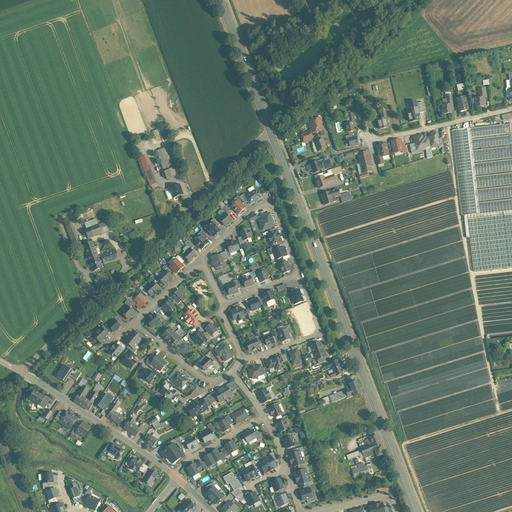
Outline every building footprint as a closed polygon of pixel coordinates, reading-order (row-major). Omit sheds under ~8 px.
[(465,97),(457,99),(459,107),(458,107),(459,112),(468,110),(465,97)] [(480,98),(475,98),(476,107),(484,107),(483,103),(485,103),(484,98),(480,98)] [(452,104),(442,105),(443,114),(451,114),(451,110),(452,110),(452,104)] [(413,112),(408,113),(410,122),(418,120),(417,117),(419,116),(417,111),(413,112)] [(320,118),(309,122),(310,127),(309,127),(312,133),(322,129),(320,123),(321,123),(320,118)] [(382,119),(377,120),(379,129),(387,127),(386,124),(388,124),(386,118),(382,119)] [(350,123),(345,124),(347,133),(355,131),(354,128),(355,127),(354,122),(350,123)] [(510,124),(470,128),(471,137),(511,133),(510,124)] [(470,128),(451,130),(461,216),(464,216),(479,214),(478,203),(478,201),(476,190),(476,188),(475,176),(475,175),(473,164),(473,162),(472,151),(472,148),(471,139),(471,137),(470,128)] [(310,130),(300,134),(303,142),(313,139),(310,130)] [(428,138),(430,149),(443,146),(440,135),(428,138)] [(511,135),(471,139),(472,148),(511,144),(511,135)] [(357,137),(348,139),(348,140),(350,147),(358,145),(357,137)] [(413,139),(416,153),(430,149),(428,138),(423,139),(423,137),(413,139)] [(319,141),(314,143),(315,143),(318,152),(321,151),(322,152),(325,151),(325,150),(325,149),(326,149),(322,139),(319,141)] [(400,141),(392,143),(394,152),(402,151),(401,145),(400,141)] [(386,144),(377,146),(379,156),(379,158),(382,157),(389,156),(386,144)] [(511,146),(472,151),(473,162),(511,157),(511,146)] [(165,148),(156,151),(164,171),(173,168),(165,148)] [(363,153),(358,154),(360,164),(370,162),(367,152),(363,153)] [(146,155),(139,158),(143,168),(149,165),(146,155)] [(511,159),(473,164),(475,175),(511,170),(511,159)] [(324,163),(319,164),(318,162),(310,165),(313,173),(321,170),(326,168),(325,167),(324,163)] [(370,162),(360,164),(363,173),(367,172),(372,171),(370,162)] [(155,180),(149,165),(143,168),(149,183),(155,180)] [(340,167),(331,170),(333,175),(333,176),(342,173),(340,167)] [(173,168),(164,171),(167,179),(176,176),(174,170),(173,168)] [(511,172),(475,176),(476,188),(511,184),(511,172)] [(324,177),(315,180),(317,185),(317,184),(319,188),(327,185),(326,183),(335,180),(333,176),(333,175),(324,178),(324,177)] [(179,184),(169,188),(173,198),(182,195),(180,189),(181,189),(179,184)] [(511,185),(476,190),(478,201),(511,197),(511,185)] [(257,193),(256,190),(252,193),(251,193),(245,196),(250,204),(260,198),(259,196),(260,195),(258,192),(257,193)] [(329,192),(321,195),(324,205),(333,203),(336,202),(335,197),(340,196),(340,195),(338,190),(329,192)] [(244,203),(238,196),(236,199),(238,201),(242,205),(244,203)] [(511,198),(478,203),(479,214),(511,210),(511,198)] [(242,205),(238,201),(232,207),(233,209),(233,210),(235,211),(236,212),(239,214),(245,208),(242,205)] [(231,213),(225,206),(221,210),(224,213),(227,216),(231,213)] [(511,210),(479,214),(464,216),(466,238),(469,238),(473,272),(511,267),(511,210)] [(227,216),(224,213),(218,219),(225,227),(232,221),(227,216)] [(269,213),(260,217),(263,223),(260,224),(262,230),(274,226),(269,213)] [(220,225),(214,219),(211,222),(212,223),(213,223),(217,228),(220,225)] [(105,222),(98,225),(101,234),(108,231),(105,222)] [(78,242),(71,223),(66,225),(73,244),(78,242)] [(217,228),(213,223),(212,223),(210,226),(208,226),(206,228),(206,230),(213,237),(216,235),(217,235),(220,232),(217,228)] [(98,225),(85,230),(88,239),(101,234),(98,225)] [(247,229),(240,232),(244,241),(251,238),(250,235),(249,232),(247,229)] [(208,238),(202,231),(198,235),(200,238),(201,236),(205,240),(208,238)] [(271,234),(268,235),(269,238),(268,238),(270,242),(271,241),(273,245),(280,242),(276,231),(271,234)] [(205,240),(201,236),(200,238),(195,242),(196,244),(196,246),(197,247),(199,247),(201,250),(208,243),(205,240)] [(174,246),(177,250),(184,244),(181,240),(174,246)] [(194,247),(187,241),(185,244),(190,249),(191,250),(194,247)] [(233,242),(229,244),(230,244),(227,245),(228,249),(230,253),(239,249),(236,241),(233,243),(233,242)] [(84,246),(87,256),(96,252),(92,242),(84,246)] [(275,247),(267,250),(269,256),(273,254),(272,252),(277,250),(275,247)] [(277,250),(272,252),(273,254),(275,260),(287,255),(283,247),(277,250)] [(191,250),(190,249),(183,255),(189,261),(196,255),(191,250)] [(115,251),(98,257),(99,261),(100,262),(103,261),(104,263),(118,258),(115,251)] [(87,256),(91,264),(99,261),(98,257),(96,252),(87,256)] [(225,252),(219,254),(220,255),(223,262),(228,259),(225,252)] [(216,256),(211,258),(213,262),(211,263),(212,266),(214,265),(216,269),(221,267),(220,265),(223,263),(223,262),(220,255),(216,256)] [(184,262),(178,256),(175,258),(177,260),(181,264),(184,262)] [(177,260),(170,267),(176,273),(183,267),(181,264),(177,260)] [(91,264),(88,265),(89,268),(92,267),(93,271),(102,268),(100,262),(99,261),(91,264)] [(280,264),(279,265),(283,274),(290,271),(287,262),(286,262),(280,264)] [(171,273),(164,266),(162,268),(164,270),(168,275),(171,273)] [(164,270),(157,277),(164,285),(172,278),(168,275),(164,270)] [(265,271),(258,274),(261,283),(269,280),(268,277),(265,271)] [(253,284),(250,276),(242,280),(245,288),(253,284)] [(158,289),(152,283),(145,290),(151,296),(154,294),(154,295),(157,292),(156,291),(158,289)] [(234,283),(230,285),(226,287),(229,295),(238,292),(237,290),(234,283)] [(276,287),(278,292),(286,289),(284,284),(276,287)] [(182,293),(179,290),(175,294),(172,297),(175,299),(179,303),(181,300),(183,302),(187,299),(184,296),(186,294),(183,292),(182,293)] [(303,302),(299,290),(291,293),(292,296),(291,298),(292,300),(293,300),(293,301),(295,305),(303,302)] [(275,299),(272,291),(263,295),(264,299),(266,303),(273,300),(275,299)] [(147,301),(141,295),(135,301),(137,303),(141,307),(147,301)] [(257,299),(248,303),(249,304),(252,311),(256,309),(260,307),(257,299)] [(168,301),(162,307),(169,314),(175,308),(168,301)] [(129,308),(128,306),(127,306),(121,313),(128,320),(134,313),(129,308)] [(241,308),(237,309),(234,310),(234,311),(231,312),(234,320),(237,319),(238,322),(242,320),(241,318),(246,316),(245,312),(243,313),(241,308)] [(198,318),(191,310),(184,317),(186,320),(185,320),(188,323),(189,322),(191,325),(193,324),(197,319),(198,318)] [(160,315),(158,313),(155,315),(160,320),(159,320),(161,322),(164,319),(160,315)] [(154,314),(152,317),(151,316),(148,319),(149,319),(146,322),(152,328),(159,320),(160,320),(155,315),(154,314)] [(120,326),(114,319),(111,322),(111,323),(108,326),(113,331),(114,332),(120,326)] [(211,324),(205,329),(207,332),(211,336),(217,331),(211,324)] [(108,326),(107,325),(104,327),(110,332),(111,333),(113,331),(108,326)] [(289,325),(283,327),(284,330),(286,329),(288,334),(292,333),(289,325)] [(104,327),(103,326),(101,328),(108,334),(110,332),(104,327)] [(101,328),(93,336),(100,342),(108,334),(101,328)] [(165,333),(162,336),(167,341),(175,333),(170,329),(170,328),(165,333)] [(284,330),(278,332),(279,335),(279,336),(279,338),(281,338),(282,342),(290,339),(288,334),(286,329),(284,330)] [(136,336),(132,332),(128,337),(137,344),(141,340),(136,336)] [(202,335),(199,332),(193,338),(199,344),(204,345),(205,342),(206,340),(202,335)] [(145,339),(138,333),(136,336),(141,340),(143,342),(145,339)] [(175,333),(167,341),(171,345),(174,343),(179,338),(175,333)] [(205,334),(204,333),(202,335),(206,340),(208,342),(210,340),(209,338),(205,334)] [(271,334),(263,337),(264,339),(266,345),(267,346),(274,343),(271,334)] [(137,344),(128,337),(124,342),(129,345),(133,349),(137,344)] [(179,338),(174,343),(176,345),(177,344),(181,340),(183,339),(180,337),(179,338)] [(256,340),(246,344),(249,351),(252,350),(253,350),(256,349),(256,348),(259,347),(259,345),(256,339),(256,340)] [(126,347),(119,341),(116,344),(123,350),(126,347)] [(318,343),(311,346),(313,353),(323,350),(320,342),(318,343)] [(189,349),(184,343),(178,350),(187,359),(195,352),(191,347),(189,349)] [(116,344),(114,346),(113,346),(110,349),(111,350),(108,353),(112,356),(114,354),(117,357),(123,350),(116,344)] [(225,344),(215,351),(218,354),(220,353),(225,361),(233,356),(225,344)] [(133,349),(129,345),(127,348),(130,351),(134,353),(136,351),(133,349)] [(301,361),(297,349),(288,352),(293,364),(296,363),(296,364),(297,364),(300,363),(301,362),(300,362),(301,361)] [(83,358),(87,361),(93,353),(89,350),(83,358)] [(323,350),(313,353),(316,360),(317,360),(324,357),(326,357),(323,350)] [(134,358),(128,354),(127,355),(121,361),(131,369),(136,363),(133,360),(134,358)] [(164,361),(157,355),(154,359),(151,363),(153,365),(160,371),(166,364),(163,362),(164,361)] [(206,355),(199,361),(201,363),(207,358),(208,358),(206,355)] [(150,356),(146,361),(146,364),(151,367),(153,365),(151,363),(154,359),(150,356)] [(281,357),(272,360),(272,361),(274,367),(275,370),(284,367),(281,357)] [(201,363),(199,365),(205,371),(213,364),(207,358),(201,363)] [(338,360),(330,363),(326,365),(327,369),(332,367),(333,370),(340,367),(338,360)] [(272,361),(266,363),(268,369),(274,367),(272,361)] [(70,369),(63,365),(60,369),(62,371),(60,373),(57,378),(62,380),(62,381),(65,383),(73,371),(70,369)] [(260,365),(248,370),(251,379),(253,378),(253,379),(254,379),(257,378),(257,377),(264,374),(262,369),(260,365)] [(340,367),(333,370),(334,373),(330,374),(331,378),(335,377),(343,374),(340,367)] [(75,369),(71,376),(77,380),(81,373),(75,369)] [(156,375),(149,370),(147,371),(143,376),(142,378),(145,381),(146,380),(150,384),(153,379),(156,375)] [(174,370),(168,377),(171,380),(177,373),(174,370)] [(97,372),(93,379),(97,382),(101,375),(97,372)] [(171,380),(180,387),(182,384),(184,385),(188,381),(177,372),(177,373),(171,380)] [(356,381),(349,384),(351,390),(346,392),(346,394),(343,395),(342,395),(343,399),(346,398),(347,397),(348,398),(353,396),(354,396),(361,393),(359,387),(358,387),(356,381)] [(232,382),(225,386),(226,387),(229,391),(232,389),(233,392),(238,389),(232,382)] [(98,383),(93,391),(97,394),(102,386),(98,383)] [(176,392),(166,384),(161,391),(170,399),(176,392)] [(84,387),(74,402),(83,407),(87,400),(83,397),(88,389),(84,387)] [(229,391),(226,387),(222,389),(221,389),(220,389),(225,399),(231,396),(229,391)] [(225,399),(220,389),(219,390),(218,391),(215,393),(214,393),(217,398),(220,402),(225,399)] [(264,390),(258,394),(263,404),(271,399),(269,396),(270,396),(268,392),(267,393),(265,389),(264,390)] [(49,400),(34,391),(32,395),(33,397),(31,400),(37,404),(37,408),(47,409),(47,405),(49,400)] [(214,392),(207,396),(207,397),(211,404),(215,402),(214,399),(217,398),(214,393),(215,393),(214,392)] [(96,407),(104,412),(113,398),(105,393),(96,407)] [(361,393),(354,396),(356,402),(358,408),(365,405),(361,393)] [(90,397),(88,401),(87,400),(83,407),(89,411),(93,404),(92,403),(95,399),(91,396),(90,397)] [(346,399),(348,404),(349,405),(356,402),(354,396),(353,396),(348,398),(346,399)] [(207,397),(203,400),(207,408),(212,405),(211,404),(207,397)] [(203,400),(203,399),(195,404),(200,413),(208,408),(207,408),(203,400)] [(181,402),(175,409),(178,411),(184,404),(181,402)] [(184,404),(178,411),(181,413),(182,412),(187,406),(184,404)] [(195,404),(188,407),(187,409),(192,417),(200,413),(195,404)] [(271,407),(270,408),(271,411),(269,412),(271,415),(273,414),(274,417),(282,414),(277,404),(271,407)] [(114,408),(111,411),(107,417),(114,422),(119,415),(115,412),(117,410),(114,408)] [(47,420),(52,412),(48,409),(43,417),(47,420)] [(243,409),(232,416),(236,424),(248,417),(243,409)] [(60,411),(55,419),(60,423),(62,421),(62,420),(65,415),(60,411)] [(77,419),(67,412),(65,415),(62,420),(62,421),(71,427),(77,419)] [(114,422),(119,425),(124,418),(119,415),(114,422)] [(130,417),(128,420),(129,421),(124,428),(130,432),(135,426),(132,424),(134,420),(131,418),(130,417)] [(156,417),(148,422),(150,425),(158,420),(156,417)] [(229,426),(226,420),(223,421),(221,421),(220,422),(220,423),(218,424),(223,433),(231,428),(229,426)] [(281,422),(277,424),(280,432),(288,429),(285,420),(281,422)] [(79,422),(74,429),(77,431),(82,424),(79,422)] [(77,431),(76,432),(83,436),(85,432),(88,432),(90,428),(83,423),(82,424),(77,431)] [(137,428),(135,426),(130,432),(136,437),(141,429),(142,430),(144,427),(143,426),(140,424),(137,428)] [(215,432),(211,424),(207,426),(209,430),(210,430),(212,434),(215,432)] [(209,430),(200,435),(205,443),(214,438),(212,434),(210,430),(209,430)] [(252,430),(243,435),(247,442),(249,445),(250,445),(253,443),(252,440),(256,438),(256,437),(254,433),(252,430)] [(261,434),(259,430),(254,433),(256,437),(256,438),(258,441),(263,438),(261,434)] [(386,452),(380,433),(370,437),(373,443),(362,447),(365,454),(376,449),(378,455),(386,452)] [(158,440),(150,435),(145,442),(149,444),(148,445),(152,448),(158,440)] [(284,440),(287,449),(296,447),(293,437),(284,440)] [(191,439),(190,438),(187,440),(186,442),(185,443),(189,450),(192,448),(193,450),(196,448),(195,447),(198,445),(194,438),(191,439)] [(184,446),(180,439),(175,441),(176,443),(180,449),(184,446)] [(233,441),(225,446),(226,447),(230,454),(237,450),(233,441)] [(108,444),(104,451),(108,454),(109,452),(112,447),(108,444)] [(170,447),(161,454),(165,459),(167,458),(172,464),(179,459),(178,458),(181,455),(174,445),(173,444),(170,447)] [(118,446),(117,447),(114,445),(112,447),(109,452),(116,457),(116,459),(117,460),(120,460),(121,458),(120,456),(123,451),(120,449),(120,448),(118,446)] [(226,447),(220,450),(222,452),(225,458),(230,455),(230,454),(226,447)] [(219,454),(216,450),(213,452),(213,453),(210,454),(215,463),(222,460),(222,459),(219,454)] [(300,451),(288,455),(290,461),(302,458),(300,451)] [(359,455),(361,458),(363,458),(362,453),(359,454),(358,451),(346,455),(348,459),(359,455)] [(215,463),(210,454),(203,458),(205,462),(209,468),(209,467),(215,464),(215,463)] [(271,455),(259,462),(263,468),(265,473),(277,466),(274,462),(271,455)] [(137,460),(134,458),(129,466),(132,468),(131,469),(134,471),(135,470),(138,472),(139,470),(143,464),(140,462),(140,461),(138,460),(137,460)] [(302,458),(290,461),(292,468),(304,464),(302,459),(302,458)] [(206,469),(202,463),(203,463),(202,461),(197,464),(198,465),(201,470),(201,472),(206,469)] [(368,463),(353,468),(356,479),(372,474),(368,463)] [(148,467),(143,464),(139,470),(144,474),(146,471),(146,470),(148,467)] [(195,464),(186,469),(191,478),(200,473),(199,471),(201,470),(198,465),(196,466),(195,464)] [(244,476),(247,481),(258,475),(255,469),(253,465),(242,471),(244,476)] [(158,474),(151,470),(149,472),(145,478),(147,479),(145,482),(149,485),(151,482),(152,483),(158,474)] [(306,470),(294,473),(296,480),(308,476),(306,470)] [(232,472),(223,477),(228,484),(230,483),(234,491),(239,488),(242,487),(238,479),(236,480),(232,472)] [(52,474),(42,475),(42,481),(43,484),(51,483),(53,483),(53,481),(53,477),(52,477),(52,474)] [(308,476),(296,480),(298,486),(310,482),(308,476)] [(273,487),(275,491),(283,488),(279,479),(271,482),(273,487)] [(69,488),(73,501),(75,500),(80,498),(82,494),(79,484),(77,483),(76,482),(71,484),(71,487),(69,488)] [(206,487),(208,491),(213,486),(215,484),(213,482),(206,487)] [(210,498),(218,490),(213,486),(208,491),(205,494),(210,498)] [(242,493),(239,488),(234,491),(231,493),(236,497),(242,493)] [(56,491),(55,489),(46,492),(49,500),(57,498),(58,497),(58,495),(57,491),(56,491)] [(210,498),(216,504),(220,499),(224,495),(218,490),(210,498)] [(301,492),(303,501),(307,500),(312,498),(309,490),(305,491),(301,492)] [(242,493),(236,497),(241,501),(246,498),(243,493),(242,493)] [(246,498),(250,507),(261,502),(256,493),(246,498)] [(80,498),(75,500),(81,503),(83,498),(85,495),(82,494),(80,498)] [(227,497),(224,500),(227,503),(229,501),(234,497),(230,494),(227,497)] [(276,499),(280,508),(289,504),(285,495),(281,496),(276,499)] [(87,500),(84,505),(95,511),(100,501),(89,496),(87,500)] [(182,511),(197,511),(196,511),(194,511),(192,511),(196,508),(187,500),(184,504),(185,505),(180,510),(182,511)] [(227,503),(221,509),(224,511),(233,511),(237,508),(229,501),(227,503)] [(58,511),(64,510),(61,503),(57,505),(50,508),(52,511),(58,511)] [(383,503),(376,504),(377,511),(385,511),(384,507),(383,503)]
